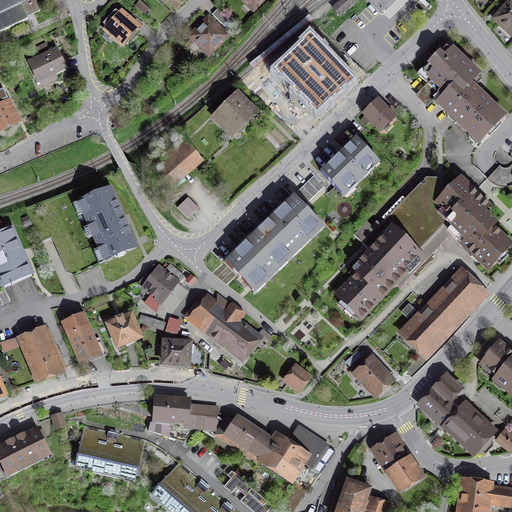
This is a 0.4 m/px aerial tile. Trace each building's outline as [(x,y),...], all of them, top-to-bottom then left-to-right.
[(0,0),(0,32),(28,19),(27,17),(40,11),(34,0),(0,0)] [(243,0),(254,10),(263,0),(243,0)] [(342,0),(333,8),(340,16),(353,5),(358,0),(342,0)] [(511,3),(495,20),(511,35),(511,3)] [(218,9),(212,15),(228,30),(233,25),(218,9)] [(121,16),(116,11),(104,24),(109,29),(108,30),(122,43),(136,28),(121,15),(121,16)] [(209,55),(227,37),(209,18),(191,37),(193,39),(186,45),(195,53),(201,47),(209,55)] [(318,116),(354,81),(311,38),(275,72),(318,116)] [(39,83),(66,70),(56,49),(29,62),(39,83)] [(449,115),(475,88),(471,84),(479,75),(453,50),(450,53),(445,49),(419,76),(443,99),(437,104),(449,115)] [(475,88),(449,115),(471,136),(473,138),(474,136),(481,142),(505,117),(475,88)] [(0,128),(15,121),(7,105),(4,100),(8,99),(3,89),(0,90),(0,128)] [(217,118),(232,134),(253,113),(238,98),(217,118)] [(365,115),(380,130),(394,117),(379,102),(365,115)] [(294,124),(290,129),(298,137),(302,133),(294,124)] [(335,187),(341,194),(352,184),(355,187),(357,185),(354,182),(362,174),(365,177),(370,173),(367,170),(377,160),(356,138),(339,155),(320,172),(335,187)] [(156,165),(172,183),(200,159),(184,141),(156,165)] [(313,176),(297,192),(308,203),(324,187),(313,176)] [(438,214),(437,188),(437,178),(426,178),(363,244),(370,251),(400,280),(405,274),(401,270),(421,249),(438,230),(438,214)] [(437,188),(438,214),(451,226),(454,229),(457,229),(467,218),(467,214),(471,211),(474,211),(484,200),(461,178),(452,187),(441,188),(437,188)] [(341,194),(335,187),(327,194),(334,201),(341,194)] [(91,198),(80,203),(106,260),(116,256),(119,257),(123,255),(125,252),(135,247),(122,217),(110,190),(99,194),(96,193),(92,195),(91,198)] [(282,207),(270,218),(298,247),(322,225),(294,196),(282,207)] [(177,209),(188,219),(198,208),(188,198),(177,209)] [(454,229),(451,226),(447,231),(488,270),(511,244),(493,226),(496,223),(483,211),(489,205),(484,200),(474,211),(471,211),(467,214),(467,218),(457,229),(454,229)] [(298,247),(270,218),(261,227),(248,240),(276,268),(298,247)] [(0,277),(4,287),(32,275),(11,228),(0,232),(0,277)] [(252,291),(276,268),(248,240),(237,250),(224,262),(252,291)] [(361,320),(400,280),(370,251),(353,269),(357,274),(336,295),(361,320)] [(161,301),(181,276),(169,266),(164,273),(154,265),(139,284),(161,301)] [(462,275),(405,335),(425,354),(482,294),(462,275)] [(0,306),(10,302),(4,288),(0,289),(0,306)] [(226,314),(202,295),(188,313),(212,333),(226,315),(236,322),(243,313),(233,305),(226,314)] [(402,313),(407,318),(414,310),(409,305),(402,313)] [(244,329),(236,322),(226,315),(212,333),(243,356),(258,336),(246,327),(244,329)] [(118,347),(140,338),(131,316),(124,319),(122,316),(116,319),(117,322),(108,325),(118,347)] [(82,362),(105,352),(99,338),(92,341),(82,317),(66,324),(82,362)] [(179,325),(169,322),(166,331),(176,334),(179,325)] [(38,381),(57,373),(60,369),(43,329),(20,338),(20,339),(19,340),(21,344),(22,343),(38,381)] [(164,353),(163,364),(164,364),(164,367),(204,369),(205,354),(202,352),(193,351),(194,345),(193,344),(173,343),(173,341),(165,341),(165,346),(160,346),(160,353),(164,353)] [(510,392),(511,389),(511,353),(499,344),(482,365),(497,377),(496,378),(504,385),(502,387),(510,392)] [(376,394),(390,381),(372,362),(366,356),(350,370),(356,377),(358,375),(376,394)] [(306,379),(296,371),(289,380),(299,388),(306,379)] [(447,379),(436,390),(448,400),(451,397),(455,401),(462,393),(447,379)] [(423,405),(444,424),(476,453),(480,449),(485,454),(493,446),(488,441),(493,435),(486,429),(488,427),(477,417),(469,409),(463,407),(455,401),(451,397),(448,400),(436,390),(423,405)] [(211,409),(187,407),(187,402),(157,399),(155,424),(170,425),(170,421),(185,422),(185,429),(205,430),(205,420),(211,409)] [(61,415),(53,417),(57,429),(64,427),(61,415)] [(236,423),(228,418),(217,435),(247,455),(261,435),(238,420),(236,423)] [(101,430),(85,426),(75,467),(92,471),(101,430)] [(298,429),(288,444),(279,439),(275,445),(261,435),(247,455),(255,461),(257,458),(289,479),(301,461),(321,474),(335,453),(335,451),(329,447),(326,447),(298,429)] [(114,433),(101,430),(92,471),(104,474),(114,433)] [(8,445),(0,449),(0,458),(8,474),(48,455),(36,431),(25,437),(22,435),(15,439),(8,442),(8,445)] [(511,437),(504,431),(497,440),(511,451),(511,437)] [(129,436),(114,433),(104,474),(119,477),(129,436)] [(146,440),(129,436),(119,477),(136,481),(146,440)] [(401,448),(404,446),(397,436),(376,450),(389,470),(389,471),(402,490),(421,478),(401,448)] [(152,495),(164,506),(192,474),(179,463),(152,495)] [(164,506),(171,511),(180,511),(204,485),(192,474),(164,506)] [(267,511),(273,506),(236,474),(224,488),(231,494),(238,487),(246,495),(240,502),(251,511),(267,511)] [(360,511),(368,489),(349,482),(338,511),(360,511)] [(511,490),(490,487),(490,486),(464,483),(459,511),(486,511),(488,504),(511,506),(511,490)] [(180,511),(201,511),(216,495),(204,485),(180,511)] [(293,511),(305,491),(295,485),(279,511),(293,511)] [(201,511),(223,511),(229,506),(216,495),(201,511)] [(384,511),(387,505),(372,500),(367,511),(384,511)]
